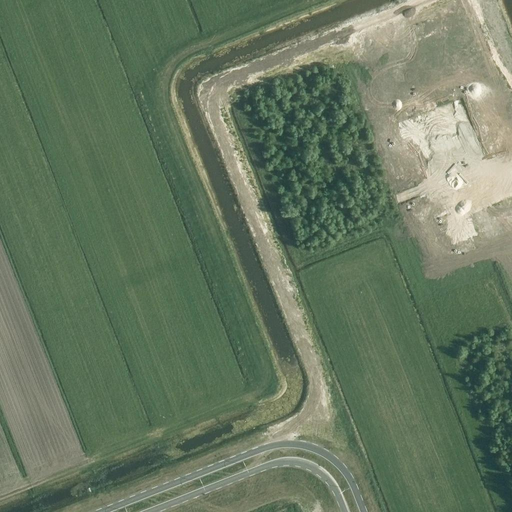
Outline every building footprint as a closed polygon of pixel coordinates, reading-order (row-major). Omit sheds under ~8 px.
[(456,66),(437,73),(441,84),(444,83),(451,99),(466,93),(462,82),(459,83),(457,78),(460,77),(456,66)] [(426,85),(411,90),(419,111),(429,107),(425,97),(430,95),(426,85)] [(411,90),(397,96),(401,107),(406,105),(410,115),(419,111),(411,90)] [(386,105),(368,113),(372,124),(375,123),(377,127),(374,129),(378,140),(394,134),(387,117),(391,116),(386,105)] [(500,107),(488,112),(498,138),(510,133),(507,125),(506,125),(504,120),(505,120),(500,107)] [(488,112),(476,117),(480,129),(482,129),(484,134),(482,134),(486,143),(498,138),(488,112)] [(498,138),(486,143),(490,154),(511,145),(511,137),(510,133),(498,138)] [(419,141),(395,151),(398,159),(401,158),(404,166),(422,159),(419,151),(423,149),(419,141)] [(422,159),(404,166),(407,174),(405,175),(408,183),(432,173),(429,165),(425,167),(422,159)] [(441,195),(416,204),(420,213),(422,212),(425,220),(443,213),(440,205),(444,203),(441,195)] [(504,200),(494,204),(502,222),(511,219),(504,200)] [(494,204),(484,208),(492,229),(503,225),(502,222),(494,204)] [(443,213),(425,220),(428,228),(426,228),(429,237),(453,227),(450,219),(446,220),(443,213)] [(437,248),(426,252),(434,271),(445,267),(443,264),(448,262),(450,265),(461,261),(455,245),(438,252),(437,248)]
